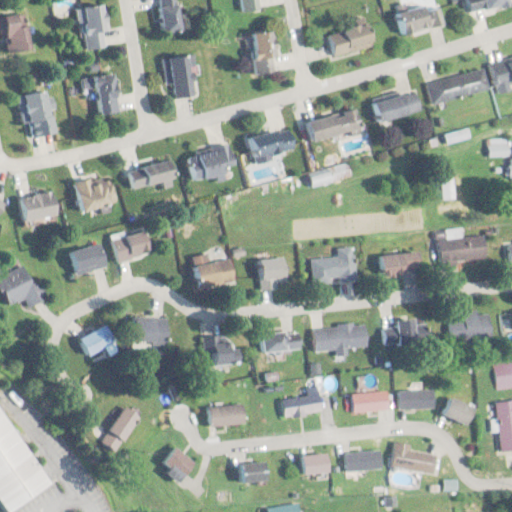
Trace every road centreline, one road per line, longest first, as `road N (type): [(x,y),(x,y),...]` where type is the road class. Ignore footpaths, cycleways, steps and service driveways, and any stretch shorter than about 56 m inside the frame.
road 1 (residential): [(73,390),(50,363),(49,333),(61,315),(129,281),(152,283),(212,313),(511,283)]
road 2 (residential): [(511,25),(46,157),(0,156)]
road 3 (residential): [(511,482),(461,476),(441,439),(421,427),(211,445),(195,440),(177,415)]
road 4 (residential): [(144,131),(123,0)]
